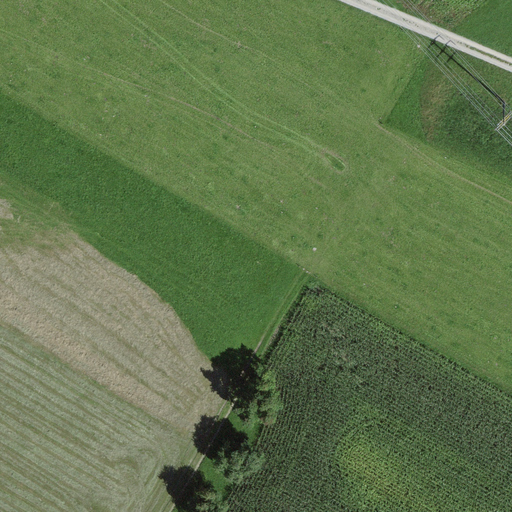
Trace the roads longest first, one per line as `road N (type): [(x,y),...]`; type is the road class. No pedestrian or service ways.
road 1 (track): [(164,511),(276,333)]
road 2 (track): [(511,65),(353,0)]
